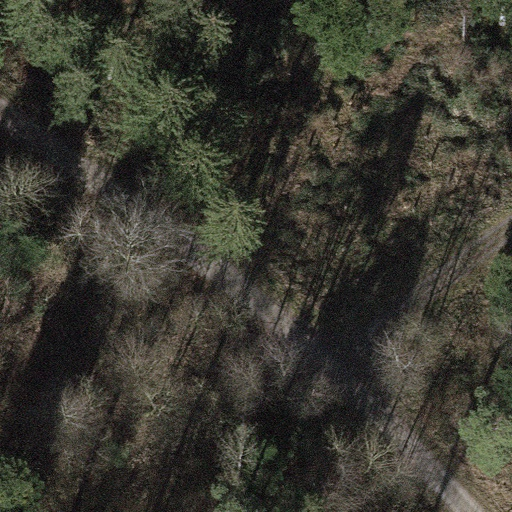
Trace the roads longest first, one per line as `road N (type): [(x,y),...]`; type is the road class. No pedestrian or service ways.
road 1 (track): [(0,110),(353,360),(504,511)]
road 2 (track): [(353,360),(511,232)]
